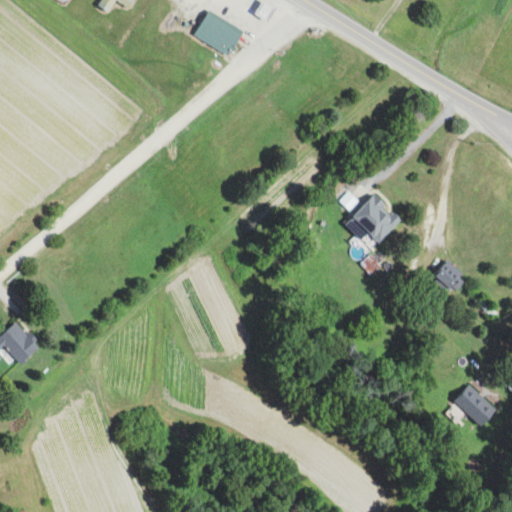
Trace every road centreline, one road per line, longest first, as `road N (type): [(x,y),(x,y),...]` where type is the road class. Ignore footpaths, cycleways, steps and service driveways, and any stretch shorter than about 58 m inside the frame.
road 1 (residential): [(0,271),(311,6)]
road 2 (primary): [(485,111),(301,0)]
